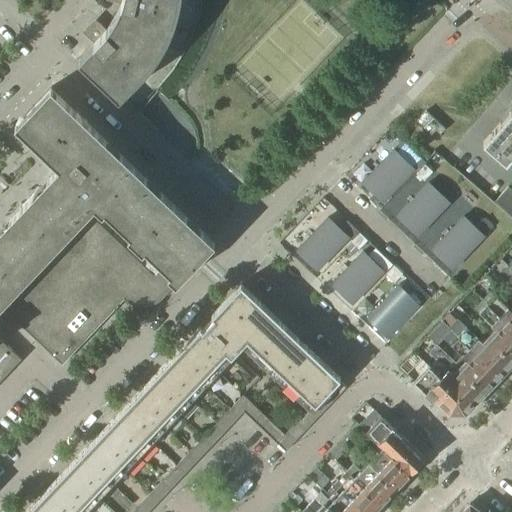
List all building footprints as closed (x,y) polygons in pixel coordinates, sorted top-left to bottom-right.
[(111,0),(112,1),(121,3),(118,8),(116,13),(113,18),(110,23),(105,29),(98,23),(86,36),(93,42),(78,58),(119,97),(142,72),(149,65),(153,59),(157,54),(161,48),(164,42),(168,36),(170,30),(173,23),(175,17),(178,8),(179,2),(179,0),(111,0)] [(214,242),(194,224),(51,87),(15,125),(59,167),(0,228),(0,379),(20,358),(0,338),(0,305),(0,306),(62,364),(124,298),(125,299),(127,301),(130,303),(132,304),(135,305),(138,306),(141,306),(144,306),(147,306),(150,305),(152,304),(155,303),(158,301),(160,300),(162,298),(214,242)] [(511,108),(490,134),(483,142),(482,142),(483,143),(506,163),(511,156),(511,108)] [(441,125),(436,130),(440,134),(444,129),(441,125)] [(362,182),(383,201),(414,169),(393,150),(362,182)] [(424,165),(409,150),(404,155),(419,170),(424,165)] [(419,170),(416,173),(424,181),(432,172),(424,165),(419,170)] [(398,215),(418,235),(449,203),(429,183),(398,215)] [(511,189),(509,187),(508,186),(505,190),(494,202),(511,217),(511,189)] [(432,249),(453,268),(484,236),(475,228),(463,217),(432,249)] [(297,250),(317,269),(348,237),(328,218),(297,250)] [(475,228),(484,236),(493,227),(484,218),(475,228)] [(359,232),(350,224),(343,232),(352,240),(359,232)] [(351,242),(358,249),(367,240),(359,233),(352,240),(351,242)] [(345,248),(353,256),(358,250),(351,243),(345,248)] [(332,283),(352,303),(383,271),(363,252),(332,283)] [(386,269),(392,263),(380,252),(374,258),(386,269)] [(394,267),(386,275),(394,283),(402,274),(394,267)] [(200,326),(66,468),(24,511),(83,511),(232,356),(231,356),(242,344),(309,408),(310,409),(338,380),(340,378),(241,284),(211,315),(213,317),(202,328),(200,326)] [(367,317),(387,337),(418,305),(398,285),(367,317)] [(490,292),(482,301),(511,329),(511,309),(510,311),(490,292)] [(495,328),(488,335),(511,357),(511,329),(482,301),(474,309),(495,328)] [(457,319),(450,327),(453,330),(456,333),(455,333),(460,338),(461,337),(501,375),(511,364),(511,357),(488,335),(482,342),(477,338),(461,323),(457,319)] [(442,337),(444,339),(465,360),(460,365),(436,344),(486,391),(501,375),(461,337),(460,338),(455,333),(456,333),(453,330),(450,327),(451,329),(442,337)] [(428,365),(427,366),(471,407),(486,391),(436,344),(428,353),(437,361),(431,368),(428,365)] [(398,368),(407,376),(416,367),(407,358),(398,368)] [(471,407),(427,366),(421,372),(413,381),(449,415),(465,414),(471,407)] [(310,409),(309,408),(284,434),(272,423),(264,431),(285,451),(346,387),(338,380),(310,409)] [(243,412),(243,395),(240,398),(229,410),(237,418),(243,412)] [(246,397),(243,395),(243,412),(249,417),(257,408),(246,397)] [(257,408),(249,417),(261,428),(269,419),(257,408)] [(383,446),(382,447),(410,472),(424,457),(373,409),(359,424),(365,430),(383,446)] [(237,418),(229,410),(217,421),(226,430),(237,418)] [(357,423),(328,453),(336,460),(365,430),(359,424),(357,423)] [(214,425),(203,437),(211,445),(223,433),(214,425)] [(211,445),(203,437),(191,449),(200,458),(211,445)] [(363,473),(360,470),(353,464),(347,471),(381,503),(410,472),(382,447),(385,450),(378,458),(374,455),(367,462),(371,465),(363,473)] [(188,453),(176,465),(185,473),(197,461),(188,453)] [(185,473),(176,465),(165,477),(173,485),(185,473)] [(316,467),(308,475),(321,488),(329,480),(316,467)] [(347,471),(326,492),(348,511),(372,511),(381,503),(347,471)] [(161,481),(150,493),(158,502),(170,489),(161,481)] [(302,511),(348,511),(326,492),(326,493),(333,500),(330,503),(319,493),(302,511)] [(148,511),(158,502),(150,493),(138,505),(144,511),(148,511)] [(287,497),(272,511),(282,511),(292,502),(287,497)] [(481,511),(469,503),(460,511),(481,511)]
